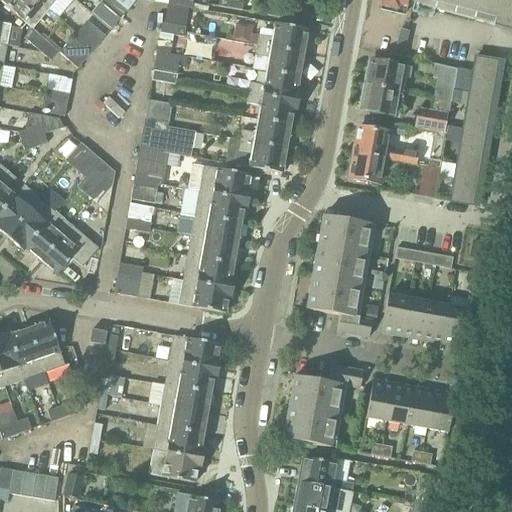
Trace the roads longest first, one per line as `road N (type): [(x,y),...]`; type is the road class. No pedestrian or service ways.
road 1 (residential): [(311,195),(492,227),(511,110)]
road 2 (residential): [(257,337),(27,298),(0,302)]
road 3 (residential): [(453,371),(257,337)]
road 4 (residential): [(311,195),(350,0)]
road 5 (residential): [(257,511),(245,424),(257,337)]
road 6 (residential): [(257,337),(273,253),(311,195)]
